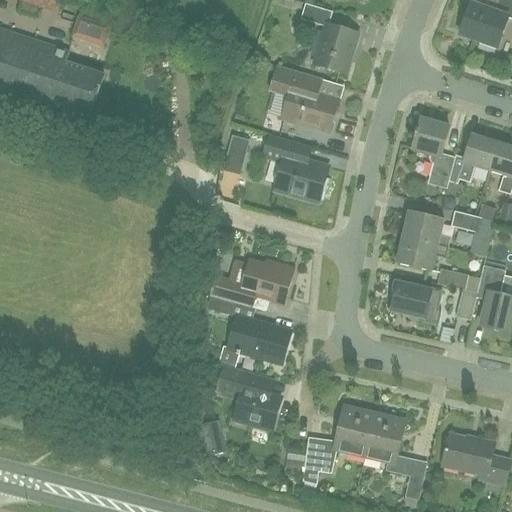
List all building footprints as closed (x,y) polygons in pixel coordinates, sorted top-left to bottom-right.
[(16,0),(57,13),(61,0),(16,0)] [(511,0),(500,0),(500,4),(496,13),(470,4),(460,35),(498,48),(508,19),(511,20),(511,0)] [(331,19),(333,13),(305,5),(301,21),(325,28),(314,66),(347,76),(359,34),(329,25),(331,19)] [(104,76),(65,63),(69,52),(0,29),(0,101),(52,118),(56,108),(90,119),(104,76)] [(268,93),(288,99),(282,121),(329,135),(339,101),(317,94),(319,88),(321,81),(288,71),(276,67),(268,93)] [(412,151),(430,155),(429,160),(432,164),(434,165),(431,177),(428,185),(447,190),(450,183),(448,182),(455,159),(448,157),(441,155),(448,127),(421,120),(418,130),(416,130),(415,134),(416,135),(412,151)] [(489,172),(497,144),(471,135),(464,158),(460,157),(456,156),(456,159),(455,159),(448,182),(450,183),(458,185),(460,180),(470,183),(474,168),(489,172)] [(311,148),(278,139),(268,136),(261,159),(282,165),(275,191),(319,204),(329,169),(306,163),(308,156),(311,148)] [(511,148),(497,144),(489,172),(503,177),(498,192),(510,195),(511,187),(511,148)] [(360,215),(365,195),(355,192),(350,212),(360,215)] [(511,205),(511,206),(504,204),(500,219),(511,222),(511,205)] [(479,234),(483,219),(455,212),(453,219),(451,227),(479,234)] [(403,239),(449,250),(452,239),(442,236),(445,221),(409,213),(403,239)] [(447,260),(449,250),(403,239),(397,264),(433,272),(437,258),(447,260)] [(214,246),(210,256),(224,261),(228,251),(214,246)] [(211,297),(235,304),(247,308),(249,301),(251,296),(270,301),(284,305),(294,270),(278,266),(266,262),(264,266),(250,262),(248,266),(236,262),(232,277),(231,280),(216,276),(215,282),(211,297)] [(476,299),(477,299),(482,300),(488,301),(481,328),(510,335),(511,323),(511,283),(503,282),(506,272),(484,267),(482,275),(481,280),(478,294),(476,299)] [(438,286),(462,291),(466,292),(469,277),(441,270),(439,278),(438,286)] [(402,285),(401,285),(402,282),(394,280),(392,290),(396,293),(392,311),(423,318),(422,323),(439,327),(442,312),(438,311),(442,292),(431,289),(430,292),(419,289),(421,281),(404,278),(402,285)] [(476,299),(478,294),(466,292),(462,291),(457,318),(464,320),(472,322),(477,299),(476,299)] [(233,311),(235,304),(211,297),(210,298),(207,310),(231,317),(233,311)] [(236,370),(241,354),(282,366),(292,334),(237,318),(228,349),(223,347),(218,365),(225,367),(236,370)] [(259,377),(236,370),(225,367),(217,396),(239,402),(234,421),(272,432),(281,400),(271,397),(273,389),(275,381),(259,377)] [(365,458),(375,415),(374,414),(374,412),(361,409),(361,411),(344,407),(336,443),(323,441),(322,448),(315,447),(308,446),(303,482),(317,485),(318,472),(331,474),(336,452),(365,458)] [(421,462),(397,457),(406,422),(389,418),(390,416),(377,413),(377,415),(375,415),(365,458),(387,464),(386,472),(410,477),(403,506),(417,510),(418,502),(419,502),(427,463),(421,462)] [(226,453),(219,422),(201,426),(208,457),(226,453)] [(476,442),(450,436),(442,467),(481,475),(479,481),(505,487),(511,462),(499,459),(492,458),(495,443),(477,439),(476,442)]
